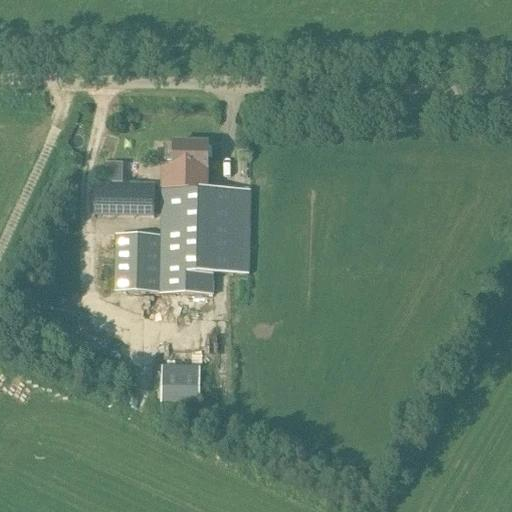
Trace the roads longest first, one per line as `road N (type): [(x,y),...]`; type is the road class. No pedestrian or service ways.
road 1 (unclassified): [(511,81),(0,70)]
road 2 (unknown): [(101,72),(73,212),(79,255),(93,289),(144,350)]
